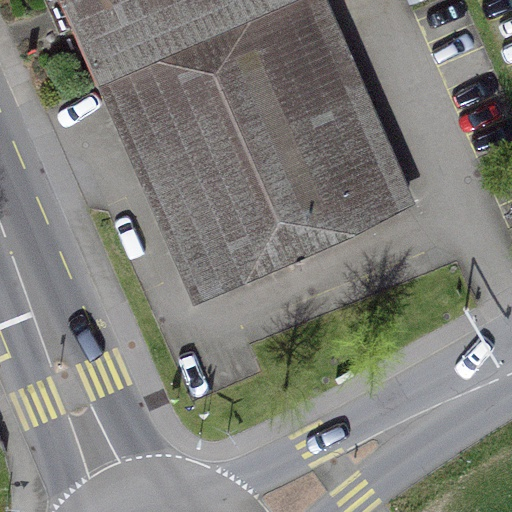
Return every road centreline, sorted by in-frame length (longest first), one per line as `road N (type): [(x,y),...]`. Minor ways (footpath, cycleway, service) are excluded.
road 1 (secondary): [(161,490),(73,326),(0,212)]
road 2 (unclassified): [(466,388),(316,443),(204,500)]
road 3 (secondary): [(0,236),(72,511)]
road 4 (unclassified): [(333,511),(466,388)]
